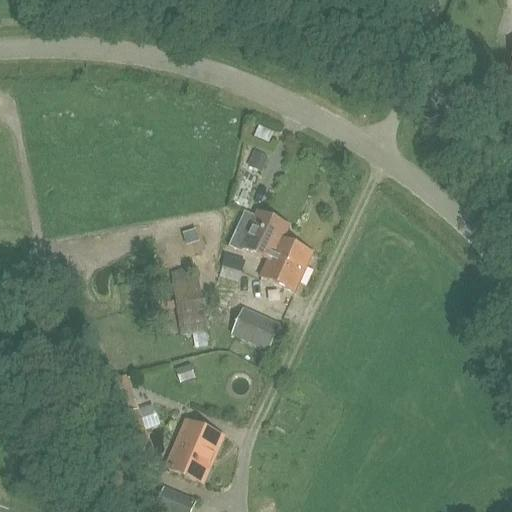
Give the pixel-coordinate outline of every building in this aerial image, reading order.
[(254,153),(249,165),(263,171),(268,159),(254,153)] [(248,238),(236,233),(229,248),(242,254),(243,251),(268,262),(278,240),(281,241),(287,228),(258,215),(248,238)] [(313,255),(281,241),(278,240),(268,262),(260,279),(295,295),(313,255)] [(238,285),(245,263),(226,257),(219,278),(238,285)] [(198,280),(173,284),(180,339),(207,335),(204,317),(213,316),(211,299),(202,300),(198,280)] [(140,288),(135,288),(131,293),(132,298),(137,302),(142,301),(146,296),(145,291),(140,288)] [(279,328),(243,312),(232,336),(268,352),(279,328)] [(196,379),(192,366),(176,371),(180,384),(196,379)] [(143,411),(148,422),(162,416),(158,405),(143,411)] [(155,463),(138,414),(120,421),(136,470),(155,463)] [(203,486),(223,439),(187,423),(167,470),(203,486)] [(156,510),(160,511),(191,511),(195,505),(164,492),(156,510)]
